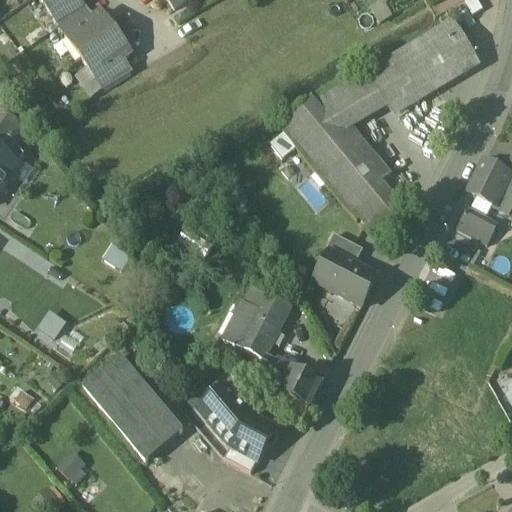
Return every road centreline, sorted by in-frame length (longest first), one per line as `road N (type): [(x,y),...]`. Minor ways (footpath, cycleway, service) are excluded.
road 1 (tertiary): [(282,502),(511,46)]
road 2 (residential): [(405,511),(511,453)]
